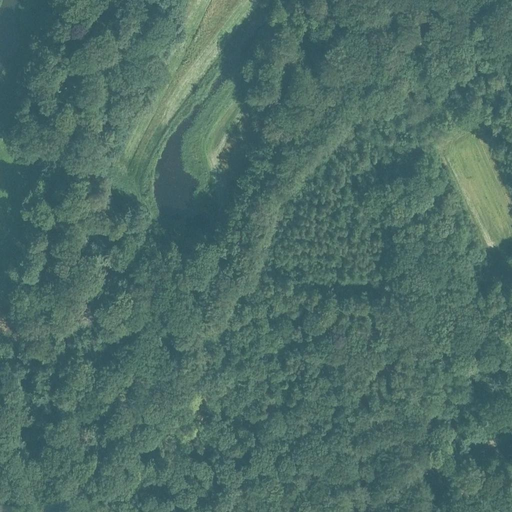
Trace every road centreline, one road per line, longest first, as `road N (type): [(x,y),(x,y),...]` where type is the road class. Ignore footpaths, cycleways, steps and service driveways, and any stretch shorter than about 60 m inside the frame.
road 1 (track): [(194,319),(275,140),(303,107),(347,85)]
road 2 (residential): [(321,511),(511,436)]
